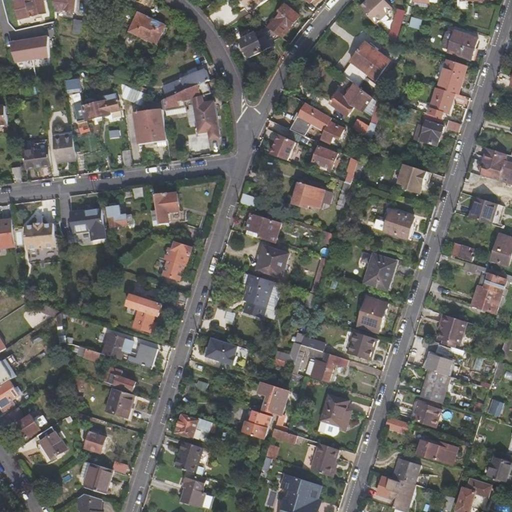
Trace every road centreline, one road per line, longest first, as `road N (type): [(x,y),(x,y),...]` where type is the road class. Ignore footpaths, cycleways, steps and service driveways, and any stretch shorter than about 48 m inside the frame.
road 1 (residential): [(353,511),(511,4)]
road 2 (residential): [(242,163),(131,511)]
road 3 (residential): [(242,163),(0,195)]
road 4 (residential): [(342,0),(282,78),(250,137)]
road 5 (residential): [(176,0),(230,71),(250,137)]
